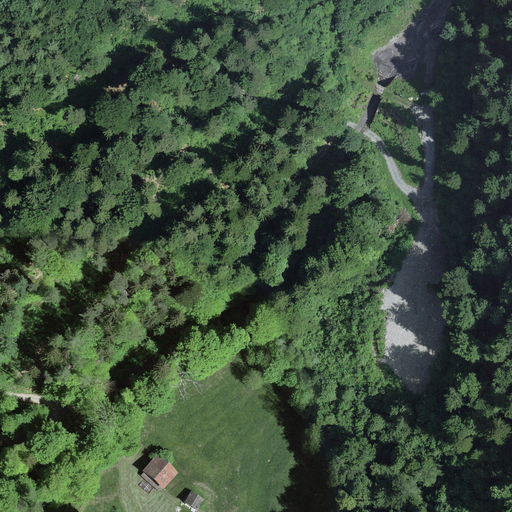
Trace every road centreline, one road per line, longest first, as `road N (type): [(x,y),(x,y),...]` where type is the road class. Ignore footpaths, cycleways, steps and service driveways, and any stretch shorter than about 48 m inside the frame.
road 1 (track): [(57,407),(227,275),(282,193),(343,125),(380,142),(395,176),(421,204),(430,250)]
road 2 (track): [(0,394),(50,401),(59,413),(48,425),(0,436)]
